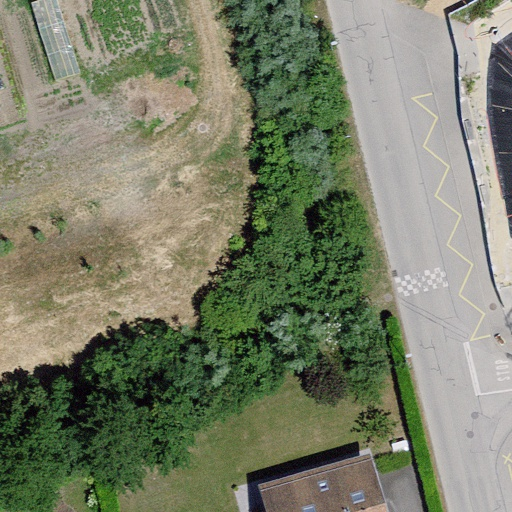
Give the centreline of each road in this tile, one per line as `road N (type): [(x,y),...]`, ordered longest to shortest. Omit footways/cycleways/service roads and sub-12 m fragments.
road 1 (unclassified): [(470,511),(352,0)]
road 2 (unknown): [(375,96),(511,45)]
